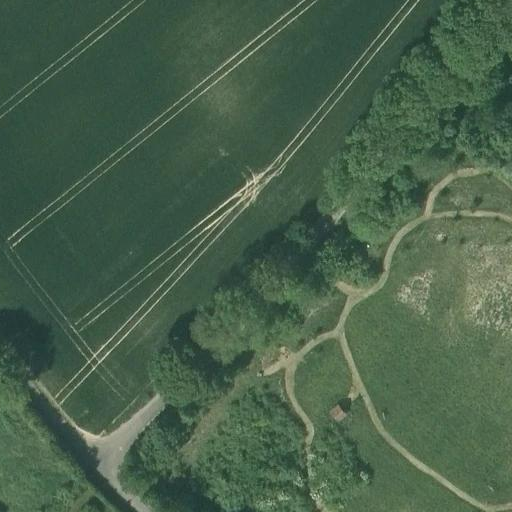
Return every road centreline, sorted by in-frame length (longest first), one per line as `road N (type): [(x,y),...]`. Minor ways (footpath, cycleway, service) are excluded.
road 1 (unclassified): [(99,465),(385,149),(507,0)]
road 2 (unclassified): [(99,465),(0,352)]
